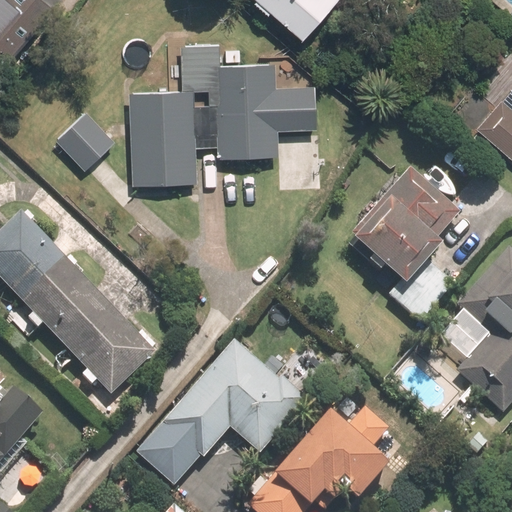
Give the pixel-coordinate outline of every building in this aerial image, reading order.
[(33,0),(0,0),(0,65),(4,69),(51,15),(33,0)] [(243,0),(295,44),(333,0),(243,0)] [(125,94),(128,188),(193,186),(192,150),(213,149),(214,161),(275,159),(274,134),(313,133),(311,89),(272,90),(271,65),(217,67),(216,46),(185,47),(185,39),(166,40),(168,92),(125,94)] [(498,100),(471,132),(511,166),(511,93),(503,104),(498,100)] [(83,113),(52,143),(82,173),(112,144),(83,113)] [(459,213),(407,169),(344,243),(394,285),(384,297),(417,325),(450,286),(423,264),(436,248),(432,245),(459,213)] [(17,217),(0,232),(0,288),(17,306),(5,317),(28,341),(40,330),(105,399),(150,357),(17,217)] [(451,374),(499,416),(511,401),(511,257),(505,251),(453,308),(485,336),(451,374)] [(229,341),(130,455),(172,492),(224,432),(254,458),(302,403),(229,341)] [(0,478),(25,449),(17,442),(37,418),(6,392),(3,396),(0,393),(0,478)] [(323,414),(240,508),(245,511),(306,511),(318,499),(328,507),(344,488),(355,498),(383,466),(367,452),(386,431),(359,407),(340,429),(323,414)]
